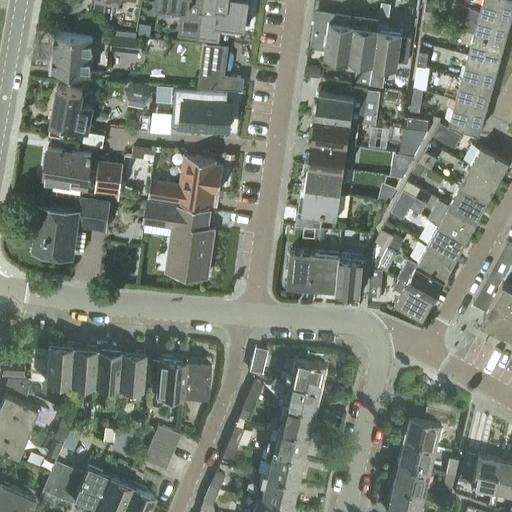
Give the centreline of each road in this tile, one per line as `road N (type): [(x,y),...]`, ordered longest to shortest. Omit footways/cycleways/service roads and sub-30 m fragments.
road 1 (residential): [(251,317),(294,0)]
road 2 (tertiary): [(0,295),(251,317)]
road 3 (residential): [(251,317),(181,511)]
road 4 (residential): [(511,186),(426,351)]
road 5 (tertiary): [(346,511),(380,348)]
road 6 (tertiary): [(251,317),(361,326),(380,348)]
road 7 (tertiary): [(22,0),(0,131)]
